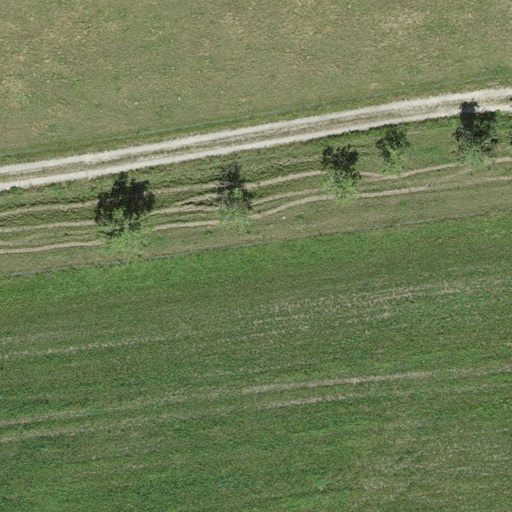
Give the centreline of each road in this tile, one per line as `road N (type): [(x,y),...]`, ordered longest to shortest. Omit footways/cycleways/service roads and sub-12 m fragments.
road 1 (track): [(511,103),(0,179)]
road 2 (track): [(0,165),(34,90),(106,0)]
